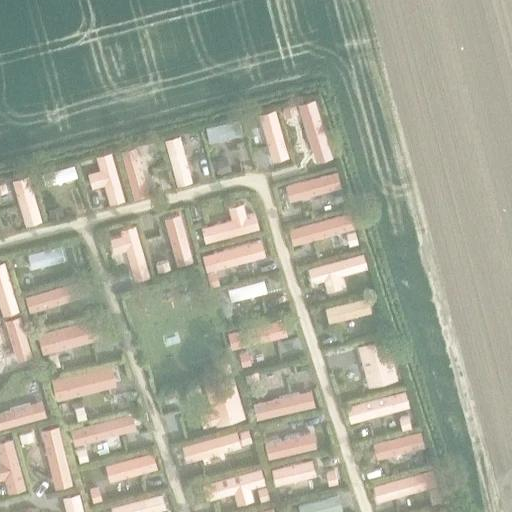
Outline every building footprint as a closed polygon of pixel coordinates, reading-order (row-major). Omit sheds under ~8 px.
[(298,100),(316,159),(332,154),(315,95),(298,100)] [(296,102),(283,105),(285,114),(298,110),(296,102)] [(289,153),(275,105),(259,110),(272,157),(289,153)] [(241,115),(206,123),(209,137),(244,130),(241,115)] [(180,131),(164,136),(177,181),(193,177),(180,131)] [(136,142),(120,146),(134,194),(149,190),(136,142)] [(100,166),(87,169),(92,184),(104,181),(110,200),(125,196),(111,148),(96,152),(100,166)] [(227,154),(216,158),(220,171),(231,168),(227,154)] [(74,160),(42,169),(45,182),(78,173),(74,160)] [(342,183),(338,166),(285,180),(289,197),(326,187),(327,192),(334,190),(332,185),(342,183)] [(29,172),(12,176),(26,221),(42,217),(29,172)] [(6,178),(0,179),(0,189),(8,187),(6,178)] [(247,211),(244,199),(229,203),(232,215),(207,221),(201,223),(206,239),(260,225),(256,209),(247,211)] [(61,202),(47,206),(50,215),(63,211),(61,202)] [(351,208),(288,225),(293,241),(355,224),(351,208)] [(193,257),(180,210),(165,214),(177,261),(193,257)] [(136,221),(120,225),(121,231),(110,234),(114,249),(127,246),(135,277),(150,273),(136,221)] [(355,227),(346,229),(350,242),(358,239),(355,227)] [(261,236),(203,251),(207,268),(266,252),(261,236)] [(62,240),(28,249),(31,264),(66,255),(62,240)] [(368,264),(364,248),(308,264),(312,280),(324,277),(327,287),(341,283),(338,273),(368,264)] [(25,261),(23,251),(13,253),(16,263),(25,261)] [(5,257),(0,258),(0,300),(3,311),(20,306),(5,257)] [(171,266),(168,257),(156,260),(158,269),(171,266)] [(220,281),(216,268),(208,270),(211,283),(220,281)] [(35,281),(31,271),(21,275),(25,285),(35,281)] [(281,282),(278,271),(267,274),(270,285),(281,282)] [(86,274),(25,292),(30,308),(90,290),(86,274)] [(267,288),(264,276),(228,285),(232,297),(233,297),(246,293),(267,288)] [(33,352),(20,311),(5,316),(17,357),(33,352)] [(103,334),(97,313),(37,329),(43,350),(103,334)] [(285,314),(229,328),(233,345),(289,331),(285,314)] [(386,338),(357,345),(364,372),(378,368),(382,380),(396,377),(386,338)] [(252,361),(248,348),(239,350),(242,363),(252,361)] [(57,349),(48,351),(52,364),(60,362),(57,349)] [(232,367),(230,358),(217,361),(220,371),(232,367)] [(111,360),(51,375),(57,396),(116,381),(111,360)] [(259,376),(257,367),(245,370),(247,379),(259,376)] [(207,382),(217,421),(246,413),(235,374),(207,382)] [(316,402),(312,385),(290,390),(253,399),(257,415),(316,402)] [(352,419),(411,403),(406,386),(347,402),(352,419)] [(0,424),(46,412),(42,396),(0,407),(0,424)] [(87,415),(84,402),(75,404),(78,417),(87,415)] [(133,409),(70,425),(75,441),(137,424),(133,409)] [(409,412),(400,414),(403,426),(412,424),(409,412)] [(59,421),(41,425),(55,484),(73,480),(59,421)] [(237,426),(182,442),(187,458),(242,442),(242,441),(238,429),(237,426)] [(249,426),(238,429),(242,441),(252,438),(249,426)] [(34,436),(32,427),(19,430),(21,439),(34,436)] [(421,427),(373,439),(377,455),(425,443),(421,427)] [(313,428),(265,439),(269,454),(317,443),(313,428)] [(13,434),(0,437),(0,456),(0,458),(0,457),(0,477),(4,476),(8,490),(27,485),(13,434)] [(89,456),(85,443),(76,446),(80,459),(89,456)] [(153,448),(106,461),(110,478),(158,465),(153,448)] [(312,455),(272,465),(276,482),(316,473),(312,455)] [(262,464),(203,480),(207,496),(234,489),(238,501),(255,497),(252,485),(267,481),(262,464)] [(374,481),(378,498),(437,482),(433,465),(374,481)] [(335,467),(326,469),(329,483),(339,481),(335,467)] [(102,497),(99,483),(90,486),(93,499),(102,497)] [(267,483),(258,485),(261,499),(270,496),(267,483)] [(441,498),(438,485),(429,488),(432,500),(441,498)] [(85,511),(80,489),(62,493),(65,503),(67,511),(85,511)] [(162,489),(111,503),(113,511),(138,511),(166,505),(162,489)] [(316,511),(337,507),(343,506),(339,491),(298,500),(301,511),(316,511)] [(276,511),(274,503),(240,511),(276,511)]
